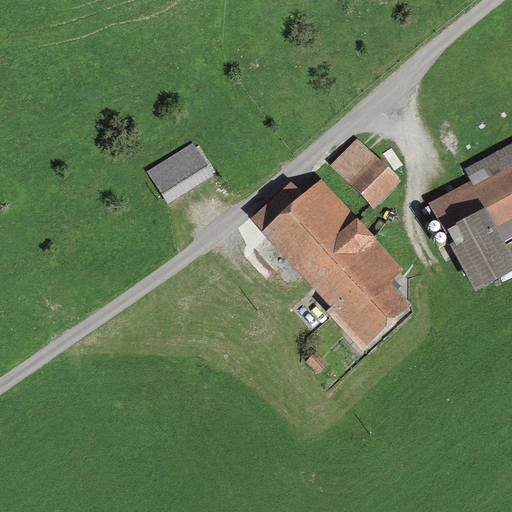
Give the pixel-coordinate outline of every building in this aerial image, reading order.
[(376,209),(402,181),(357,139),(331,166),(376,209)] [(511,143),(464,169),(471,180),(428,203),(476,293),(511,273),(511,253),(506,242),(511,238),(511,143)] [(206,156),(158,182),(174,213),(223,187),(206,156)] [(291,184),(252,220),(367,346),(413,304),(392,281),(404,270),(322,180),(303,197),(291,184)] [(431,233),(433,233),(435,232),(437,231),(438,230),(439,228),(439,226),(438,224),(436,222),(435,221),(433,221),(431,221),(429,222),(428,223),(427,225),(427,227),(427,229),(428,231),(429,232),(431,233)] [(437,244),(439,244),(441,244),(443,243),(444,241),(445,239),(445,237),(444,235),(443,234),(441,233),(439,232),(437,233),(435,233),(434,235),(433,237),(433,238),(433,240),(434,242),(436,243),(437,244)]
